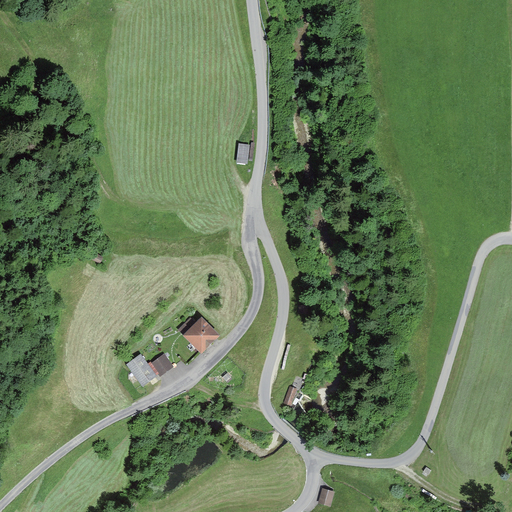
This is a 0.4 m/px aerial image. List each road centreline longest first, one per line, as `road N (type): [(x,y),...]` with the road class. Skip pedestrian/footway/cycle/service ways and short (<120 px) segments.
road 1 (unclassified): [(255,216),(252,309),(198,373),(67,447),(0,507)]
road 2 (track): [(255,216),(118,203),(0,10)]
road 3 (unclassified): [(511,240),(500,238),(481,255),(419,446),(405,458),(374,463),(316,457)]
road 4 (unclassified): [(255,216),(283,283),(266,403),(316,457)]
road 5 (unclassified): [(253,0),(255,216)]
